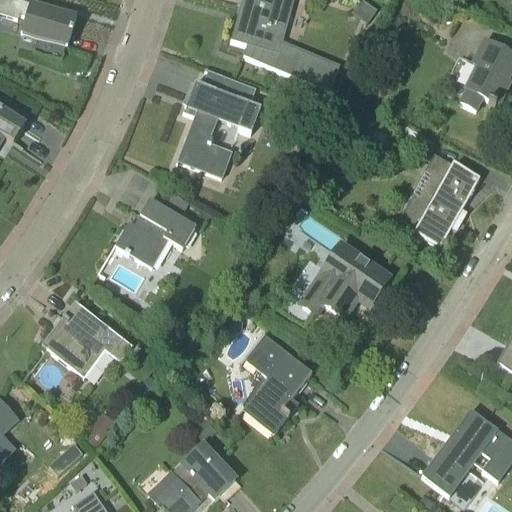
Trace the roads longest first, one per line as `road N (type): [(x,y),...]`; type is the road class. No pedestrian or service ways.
road 1 (residential): [(302,511),(461,299),(511,201)]
road 2 (residential): [(0,289),(56,211),(149,0)]
